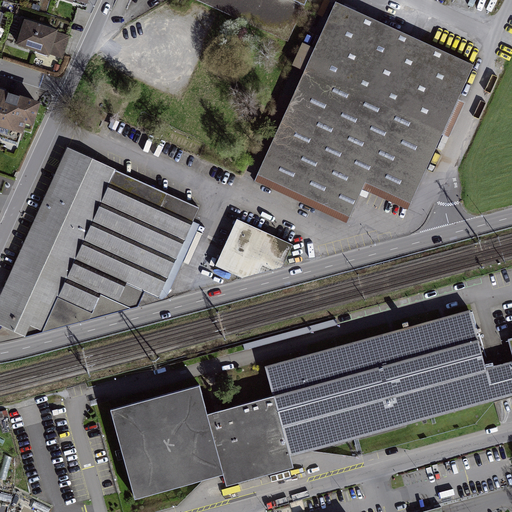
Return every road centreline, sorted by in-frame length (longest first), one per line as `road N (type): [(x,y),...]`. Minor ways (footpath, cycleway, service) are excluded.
road 1 (secondary): [(0,353),(511,217)]
road 2 (unclassified): [(511,433),(224,511)]
road 3 (residential): [(0,239),(69,88)]
